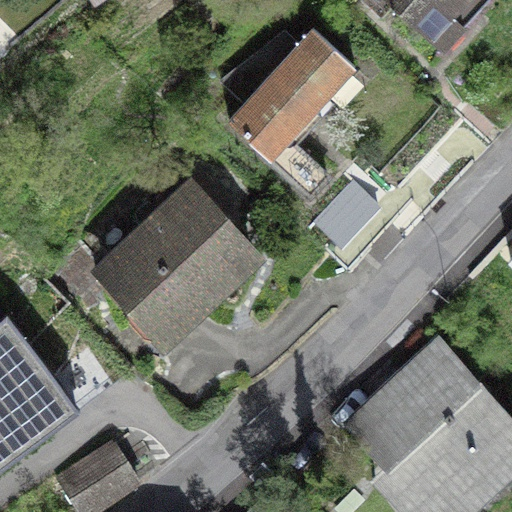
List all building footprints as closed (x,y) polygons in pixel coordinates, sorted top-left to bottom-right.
[(451,12),(462,0),(386,0),(440,49),(464,24),(451,12)] [(228,118),(309,193),(327,173),(287,136),(354,64),(313,25),(228,118)] [(130,298),(163,334),(251,251),(224,222),(235,211),(194,168),(146,213),(156,223),(98,277),(124,305),(130,298)] [(0,464),(78,404),(6,311),(0,314),(0,464)] [(461,511),(511,465),(511,417),(439,339),(349,423),(386,462),(374,474),(408,511),(461,511)] [(113,441),(60,476),(84,511),(137,477),(113,441)] [(276,511),(263,499),(249,511),(276,511)]
